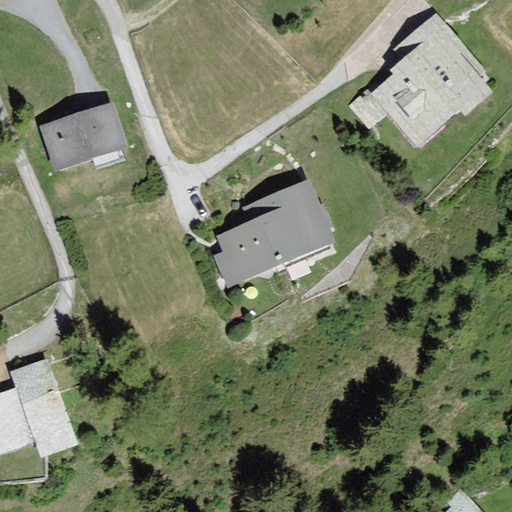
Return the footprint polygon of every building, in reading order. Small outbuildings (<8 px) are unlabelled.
[(357,90),(407,147),(487,78),(429,12),(384,51),(392,60),(357,90)] [(37,125),(51,172),(119,151),(105,104),(37,125)] [(203,256),(217,288),(329,239),(299,171),(229,202),(237,220),(208,233),(216,250),(203,256)] [(16,335),(0,340),(0,467),(55,448),(16,335)] [(440,511),(483,511),(466,491),(440,511)]
